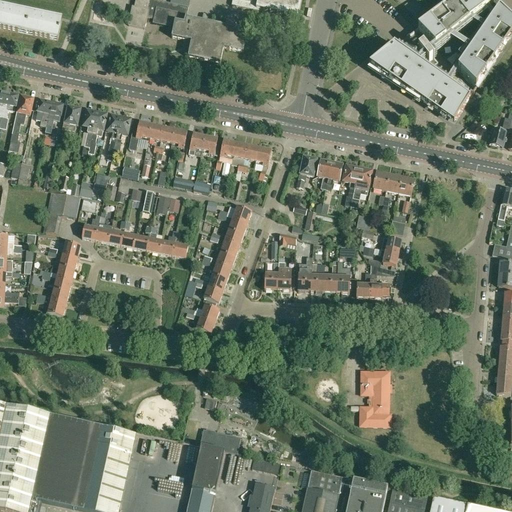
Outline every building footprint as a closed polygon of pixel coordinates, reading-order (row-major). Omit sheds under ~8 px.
[(243,54),(247,38),(238,36),(239,31),(233,30),(227,28),(227,30),(207,26),(209,18),(203,17),(201,24),(197,23),(197,22),(186,20),(189,9),(188,9),(171,5),(170,5),(151,1),(150,0),(136,0),(135,9),(132,9),(130,20),(128,27),(145,30),(148,19),(154,21),(153,25),(170,29),(171,26),(174,26),(172,39),(192,44),(188,59),(220,66),(224,50),(243,54)] [(171,0),(170,5),(171,5),(188,9),(189,9),(190,0),(171,0)] [(233,0),(232,7),(263,14),(264,10),(291,16),(291,17),(293,18),(298,19),(302,0),(233,0)] [(511,35),(511,19),(490,0),(458,0),(412,37),(370,71),(454,125),(511,35)] [(0,29),(25,34),(29,14),(0,8),(0,29)] [(29,14),(25,34),(58,41),(62,21),(29,14)] [(16,109),(18,98),(6,96),(0,124),(0,130),(5,131),(9,112),(14,114),(15,109),(16,109)] [(30,117),(33,102),(21,99),(18,115),(17,114),(10,143),(17,145),(21,126),(24,126),(26,117),(30,117)] [(46,129),(51,106),(40,103),(38,114),(37,118),(42,119),(41,128),(46,129)] [(61,118),(63,108),(51,106),(46,129),(52,130),(54,122),(60,123),(61,118)] [(76,135),(81,112),(68,109),(65,125),(64,124),(61,137),(67,139),(68,133),(76,135)] [(89,150),(91,142),(97,115),(87,113),(83,128),(89,129),(84,149),(89,150)] [(107,117),(97,115),(91,142),(89,150),(88,156),(93,157),(96,146),(95,143),(98,131),(104,133),(107,117)] [(113,158),(121,120),(111,118),(108,134),(113,135),(112,140),(110,147),(109,150),(108,158),(113,158)] [(128,138),(131,123),(121,120),(113,158),(118,160),(120,151),(120,149),(121,142),(122,137),(128,138)] [(490,147),(502,150),(504,144),(506,144),(511,122),(505,120),(501,134),(494,132),(490,147)] [(149,141),(152,127),(139,124),(137,134),(133,133),(129,151),(136,153),(139,141),(149,143),(149,141)] [(160,143),(163,129),(152,127),(149,141),(160,143)] [(172,146),(175,132),(163,129),(160,143),(172,146)] [(184,150),(187,135),(175,132),(172,146),(172,148),(184,150)] [(202,155),(205,139),(193,136),(189,156),(194,157),(195,153),(202,155)] [(214,157),(218,141),(205,139),(202,155),(214,157)] [(11,144),(9,152),(18,154),(20,145),(17,145),(10,143),(10,144),(11,144)] [(233,161),(233,159),(236,145),(224,143),(220,158),(233,161)] [(245,161),(247,148),(236,145),(233,159),(245,161)] [(256,164),(259,150),(247,148),(245,161),(256,164)] [(256,164),(256,166),(268,169),(271,153),(259,150),(256,164)] [(313,179),(317,162),(304,160),(300,176),(297,190),(303,191),(306,177),(313,179)] [(326,191),(332,164),(321,162),(318,179),(323,180),(321,190),(326,191)] [(22,165),(15,164),(12,179),(19,180),(22,165)] [(339,183),(343,166),(332,164),(326,191),(331,192),(333,182),(339,183)] [(31,167),(22,165),(19,180),(28,182),(31,167)] [(148,180),(150,168),(144,167),(142,178),(148,180)] [(140,172),(125,169),(122,179),(132,181),(138,182),(139,177),(140,172)] [(354,197),(359,171),(346,169),(343,183),(350,185),(349,189),(350,189),(349,196),(354,197)] [(367,198),(372,174),(359,171),(354,197),(352,208),(358,210),(361,197),(367,198)] [(266,174),(262,173),(258,182),(262,184),(266,174)] [(52,177),(46,175),(43,189),(50,190),(52,177)] [(387,193),(390,178),(377,175),(373,190),(387,193)] [(399,196),(402,180),(390,178),(387,193),(399,196)] [(70,180),(63,179),(60,193),(67,194),(70,180)] [(176,180),(174,189),(194,193),(195,184),(176,180)] [(411,198),(414,183),(402,180),(399,196),(411,198)] [(82,184),(82,188),(80,197),(91,200),(92,194),(94,187),(82,184)] [(94,184),(94,187),(92,194),(104,197),(107,186),(94,184)] [(208,186),(198,184),(197,194),(206,196),(208,186)] [(82,188),(74,186),(72,197),(79,198),(80,197),(82,188)] [(118,189),(110,187),(107,201),(116,203),(118,189)] [(143,194),(134,192),(132,201),(141,203),(143,194)] [(511,193),(504,192),(496,228),(503,229),(507,209),(511,209),(511,193)] [(155,196),(145,194),(142,214),(151,216),(154,198),(155,196)] [(54,195),(46,235),(58,237),(61,219),(67,220),(67,219),(76,221),(80,200),(54,195)] [(172,201),(161,199),(158,215),(169,217),(170,212),(172,201)] [(183,204),(172,201),(170,212),(180,214),(183,204)] [(96,205),(83,202),(81,212),(94,215),(96,205)] [(209,203),(208,210),(217,211),(218,205),(209,203)] [(330,207),(323,206),(323,207),(321,216),(328,217),(330,207)] [(294,213),(304,216),(305,210),(296,208),(294,213)] [(232,221),(247,227),(252,215),(237,209),(232,221)] [(316,216),(316,215),(315,214),(308,213),(305,230),(312,232),(315,221),(316,216)] [(101,219),(96,243),(97,243),(109,246),(111,233),(112,228),(104,227),(106,216),(102,215),(101,219)] [(315,221),(334,224),(335,220),(316,216),(315,221)] [(92,229),(85,228),(82,241),(96,243),(101,219),(97,218),(96,222),(93,222),(92,229)] [(363,231),(365,220),(360,218),(357,230),(363,231)] [(363,231),(369,233),(372,221),(365,220),(363,231)] [(243,238),(247,227),(232,221),(228,233),(243,238)] [(404,232),(405,226),(393,223),(391,230),(404,232)] [(492,258),(493,258),(511,262),(511,227),(511,228),(507,249),(495,246),(492,258)] [(147,254),(152,229),(147,228),(146,235),(150,236),(149,241),(137,238),(134,251),(147,254)] [(160,256),(162,243),(156,242),(157,237),(155,236),(156,230),(152,229),(147,254),(160,256)] [(375,234),(369,233),(363,231),(362,239),(373,242),(375,234)] [(122,248),(124,236),(111,233),(109,246),(122,248)] [(176,240),(177,234),(173,233),(172,239),(169,239),(168,245),(162,243),(160,256),(173,259),(175,246),(176,240)] [(239,249),(243,238),(228,233),(224,244),(239,249)] [(134,251),(137,238),(124,236),(122,248),(134,251)] [(280,236),(279,248),(286,249),(287,245),(296,247),(297,240),(280,236)] [(14,245),(8,245),(8,238),(0,237),(0,250),(7,251),(13,251),(21,251),(21,247),(14,247),(14,245)] [(381,252),(399,256),(402,243),(388,241),(388,242),(384,241),(381,252)] [(235,260),(239,249),(224,244),(220,255),(235,260)] [(62,257),(78,261),(81,249),(66,245),(62,257)] [(175,246),(173,259),(186,261),(188,249),(175,246)] [(365,249),(363,256),(373,259),(375,251),(365,249)] [(7,251),(0,250),(0,262),(7,263),(7,256),(13,256),(13,255),(21,255),(21,251),(13,251),(7,251)] [(381,252),(375,251),(374,256),(381,257),(381,258),(385,259),(383,266),(396,269),(399,256),(381,252)] [(231,272),(235,260),(220,255),(216,266),(231,272)] [(75,273),(78,261),(62,257),(60,269),(75,273)] [(371,268),(380,270),(381,264),(369,261),(368,264),(371,268)] [(279,265),(274,265),(274,276),(265,276),(265,292),(278,293),(279,265)] [(279,265),(278,293),(291,293),(292,271),(285,271),(285,265),(279,265)] [(500,277),(511,278),(511,265),(501,265),(500,277)] [(227,283),(231,272),(216,266),(212,278),(227,283)] [(337,275),(337,279),(337,295),(350,296),(350,279),(342,279),(342,268),(338,268),(337,275)] [(382,270),(380,270),(371,268),(371,276),(370,284),(370,287),(370,301),(382,301),(383,295),(389,296),(389,288),(383,288),(376,287),(377,283),(376,283),(376,277),(381,277),(382,270)] [(72,284),(75,273),(60,269),(57,280),(72,284)] [(20,279),(20,276),(6,275),(0,274),(0,286),(5,287),(6,279),(20,279)] [(311,294),(312,277),(299,277),(298,294),(311,294)] [(324,295),(324,278),(312,277),(311,294),(324,295)] [(511,290),(511,278),(500,277),(499,289),(511,290)] [(223,294),(227,283),(212,278),(208,289),(223,294)] [(337,295),(337,279),(324,278),(324,295),(337,295)] [(69,296),(72,284),(57,280),(54,292),(69,296)] [(370,301),(370,287),(357,286),(357,300),(370,301)] [(219,306),(223,294),(208,289),(204,301),(219,306)] [(66,307),(69,296),(54,292),(51,304),(66,307)] [(10,299),(5,299),(0,298),(0,310),(4,311),(4,304),(18,305),(18,308),(25,308),(26,300),(19,300),(10,299)] [(63,320),(66,307),(51,304),(47,316),(63,320)] [(511,319),(511,307),(504,307),(503,319),(511,319)] [(220,313),(205,308),(200,320),(215,325),(220,313)] [(195,318),(196,314),(183,309),(181,313),(187,315),(195,318)] [(511,331),(511,319),(503,319),(502,330),(511,331)] [(211,337),(215,325),(200,320),(196,331),(211,337)] [(511,331),(502,330),(501,343),(511,343),(511,331)] [(511,349),(501,349),(500,361),(511,362),(511,349)] [(296,360),(296,373),(316,371),(315,359),(296,360)] [(511,362),(500,361),(499,373),(511,374),(511,362)] [(511,374),(499,373),(498,385),(511,386),(511,382),(511,374)] [(391,417),(389,417),(390,375),(362,374),(361,388),(362,388),(361,397),(370,397),(369,410),(361,409),(360,429),(391,429),(391,417)] [(511,398),(511,386),(498,385),(496,397),(511,398)] [(81,511),(118,511),(136,435),(0,405),(0,511),(38,511),(40,503),(81,511)] [(215,435),(207,433),(204,432),(200,449),(201,449),(225,454),(237,457),(241,441),(216,435),(215,435)] [(211,511),(225,454),(201,449),(187,511),(211,511)] [(263,474),(266,463),(254,461),(252,471),(263,474)] [(336,511),(342,486),(343,480),(311,473),(302,511),(336,511)] [(382,511),(387,490),(343,480),(342,486),(352,488),(346,511),(382,511)] [(270,511),(275,490),(255,486),(249,511),(270,511)] [(465,511),(467,507),(422,497),(393,491),(387,511),(465,511)]
